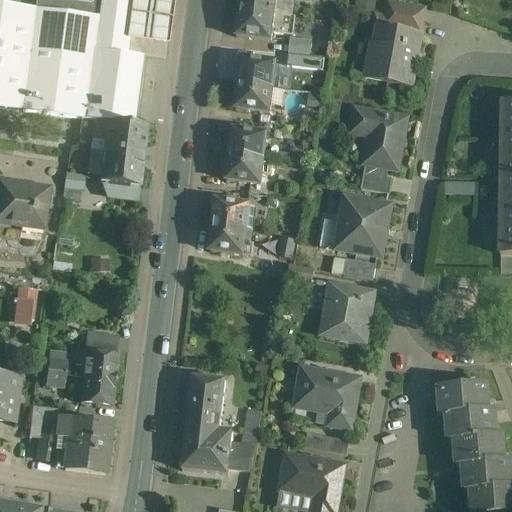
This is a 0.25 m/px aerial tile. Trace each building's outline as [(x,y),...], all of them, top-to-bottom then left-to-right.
[(93,0),(93,7),(37,0),(36,12),(100,20),(101,9),(102,0),(93,0)] [(102,0),(101,9),(129,13),(131,0),(102,0)] [(167,47),(173,0),(132,0),(127,41),(167,47)] [(276,0),(241,0),(239,13),(274,18),(276,0)] [(426,10),(389,4),(386,17),(424,24),(426,10)] [(100,20),(36,12),(0,7),(0,110),(23,114),(23,118),(28,119),(29,115),(95,123),(107,125),(107,124),(133,127),(142,59),(123,57),(129,13),(101,9),(100,20)] [(338,14),(323,12),(322,13),(316,12),(315,22),(336,25),(338,14)] [(274,18),(239,13),(236,39),(271,44),(272,36),(274,18)] [(294,20),(274,18),(272,36),(292,38),(294,20)] [(423,25),(386,18),(384,31),(421,38),(423,25)] [(292,36),(312,40),(315,24),(295,20),(292,36)] [(384,31),(377,30),(374,46),(370,46),(364,80),(413,88),(422,38),(421,38),(384,31)] [(288,39),(287,53),(309,55),(310,41),(288,39)] [(276,65),(242,61),(238,86),(273,91),(276,65)] [(273,91),(238,86),(235,112),(270,116),(273,91)] [(511,105),(503,105),(503,126),(509,127),(508,161),(502,160),(502,181),(511,181),(511,105)] [(406,123),(356,114),(352,136),(371,139),(366,167),(398,173),(406,123)] [(95,123),(81,121),(79,133),(73,133),(71,146),(92,148),(95,123)] [(107,125),(95,123),(92,148),(91,153),(109,155),(143,159),(147,129),(133,127),(107,124),(107,125)] [(267,137),(232,133),(229,158),(264,162),(267,137)] [(264,162),(229,158),(226,184),(261,188),(264,162)] [(392,181),(364,176),(361,192),(389,197),(392,181)] [(511,181),(502,181),(502,202),(508,202),(507,236),(501,236),(501,257),(511,257),(511,181)] [(445,194),(473,195),(474,185),(445,184),(445,194)] [(48,192),(4,186),(1,204),(0,203),(0,226),(43,232),(48,192)] [(391,210),(345,202),(341,226),(325,223),(320,250),(359,256),(358,264),(370,266),(371,258),(377,259),(380,243),(385,244),(391,210)] [(250,208),(215,203),(212,229),(247,233),(250,208)] [(247,233),(212,229),(209,254),(251,259),(253,246),(245,245),(247,233)] [(295,243),(280,240),(277,258),(292,261),(295,243)] [(358,264),(346,262),(346,264),(344,276),(343,278),(373,284),(377,259),(371,258),(370,266),(358,264)] [(93,262),(95,273),(110,270),(109,259),(93,262)] [(346,264),(335,261),(333,274),(344,276),(346,264)] [(314,273),(290,269),(288,281),(312,285),(314,273)] [(452,298),(451,305),(480,306),(481,277),(458,276),(457,299),(452,298)] [(330,288),(312,285),(307,310),(326,313),(330,288)] [(375,296),(330,288),(326,313),(330,314),(325,340),(362,346),(365,330),(369,330),(375,296)] [(12,327),(34,328),(35,290),(13,289),(12,327)] [(117,340),(89,337),(87,349),(115,352),(117,340)] [(118,359),(82,355),(81,357),(76,357),(75,368),(85,369),(83,381),(115,385),(118,359)] [(48,362),(39,360),(37,375),(47,376),(47,375),(48,362)] [(361,382),(301,372),(295,407),(331,413),(328,429),(352,434),(361,382)] [(65,378),(47,375),(47,376),(45,389),(64,391),(65,378)] [(20,380),(0,377),(0,423),(14,425),(20,380)] [(225,384),(192,380),(181,473),(228,478),(231,448),(232,434),(220,433),(225,384)] [(115,385),(83,381),(80,406),(112,411),(115,385)] [(448,430),(496,426),(495,413),(489,413),(487,387),(439,391),(441,418),(447,418),(448,430)] [(62,414),(32,410),(28,441),(46,443),(47,429),(62,431),(62,426),(61,426),(62,414)] [(262,415),(248,412),(242,448),(231,448),(228,472),(251,474),(262,415)] [(110,430),(70,425),(64,473),(104,478),(110,430)] [(464,481),(511,477),(511,463),(505,464),(503,438),(497,438),(496,426),(448,430),(449,444),(455,443),(457,469),(463,468),(464,481)] [(349,444),(307,436),(305,450),(347,458),(349,444)] [(337,511),(346,469),(286,459),(280,494),(316,500),(313,511),(337,511)] [(511,511),(511,480),(511,477),(464,481),(465,494),(471,494),(472,511),(511,511)] [(245,496),(218,490),(215,502),(241,507),(245,496)] [(41,511),(42,508),(0,501),(0,511),(41,511)]
